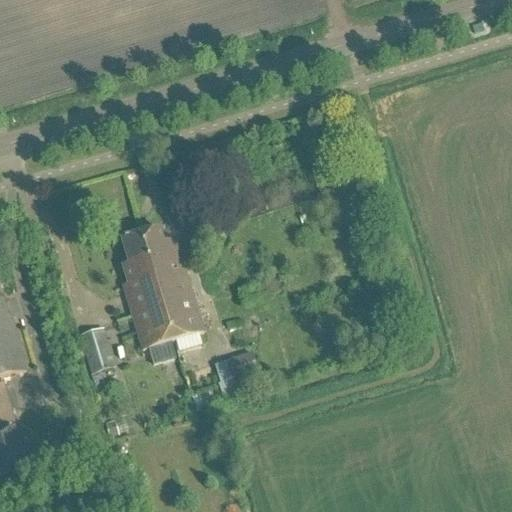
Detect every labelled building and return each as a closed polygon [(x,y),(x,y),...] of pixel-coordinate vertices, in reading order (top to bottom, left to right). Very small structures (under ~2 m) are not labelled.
[(174,346),(177,354),(203,346),(201,338),(205,337),(176,243),(164,247),(160,233),(142,238),(150,263),(148,264),(174,346)] [(143,355),(174,346),(148,264),(150,263),(142,238),(122,244),(130,268),(123,270),(129,288),(123,290),(135,327),(143,355)] [(257,290),(261,304),(282,297),(277,283),(257,290)] [(0,304),(0,383),(28,376),(11,319),(8,320),(4,303),(0,304)] [(103,335),(79,342),(90,380),(116,373),(103,335)] [(251,358),(232,363),(238,386),(257,380),(251,358)] [(200,399),(204,414),(220,410),(216,395),(200,399)] [(106,429),(110,443),(119,440),(116,426),(106,429)] [(0,433),(0,481),(28,473),(16,430),(0,433)]
